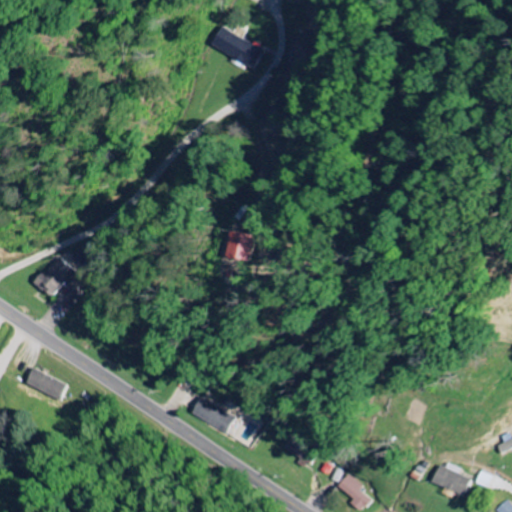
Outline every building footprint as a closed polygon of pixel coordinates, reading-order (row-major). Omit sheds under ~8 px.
[(256,72),(268,54),(227,27),(215,45),(256,72)] [(253,262),(259,236),(239,231),(233,257),(253,262)] [(89,271),(100,261),(87,246),(76,256),(89,271)] [(89,279),(62,257),(40,285),(56,299),(69,283),(79,291),(89,279)] [(69,385),(34,369),(26,386),(61,403),(69,385)] [(242,417),(207,399),(198,415),(234,434),(242,417)] [(477,480),(463,474),(464,471),(445,463),(437,483),(470,497),(477,480)] [(353,505),(364,511),(366,511),(375,501),(362,492),(366,486),(350,476),(341,489),(357,500),(353,505)]
